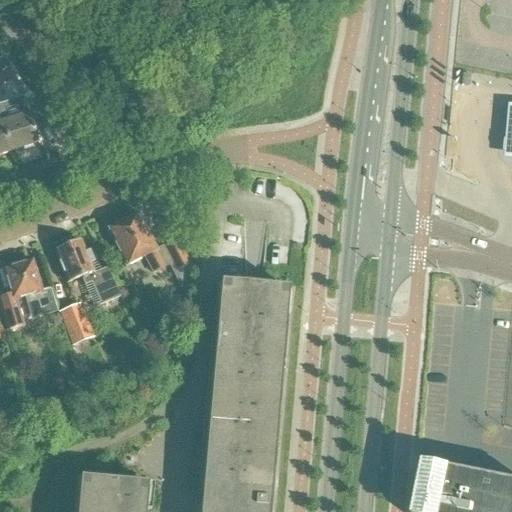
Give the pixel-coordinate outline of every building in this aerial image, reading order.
[(2,60),(0,62),(0,89),(16,76),(2,60)] [(462,77),(461,88),(469,89),(470,77),(462,77)] [(511,107),(506,107),(502,160),(511,160),(511,107)] [(9,123),(0,126),(10,154),(22,150),(23,151),(34,148),(33,146),(37,145),(28,117),(22,119),(19,110),(6,114),(9,123)] [(0,157),(10,154),(0,126),(0,125),(0,157)] [(106,232),(125,269),(144,259),(152,275),(163,269),(155,253),(156,253),(136,216),(106,232)] [(189,266),(176,242),(164,249),(186,291),(187,291),(189,266)] [(92,264),(88,254),(84,256),(80,244),(54,254),(67,285),(80,280),(83,288),(91,285),(100,307),(120,299),(106,270),(92,276),(88,266),(92,264)] [(11,270),(0,272),(0,280),(3,291),(7,290),(10,298),(0,300),(0,310),(7,334),(22,329),(14,302),(26,299),(32,318),(55,311),(56,315),(57,314),(50,290),(40,293),(31,263),(22,266),(19,265),(13,267),(11,270)] [(268,511),(288,292),(219,286),(199,511),(268,511)] [(79,307),(59,315),(72,348),(92,340),(79,307)] [(60,400),(63,411),(81,405),(78,394),(60,400)] [(416,511),(511,511),(511,486),(426,469),(416,511)] [(76,511),(137,511),(140,487),(79,481),(76,511)]
